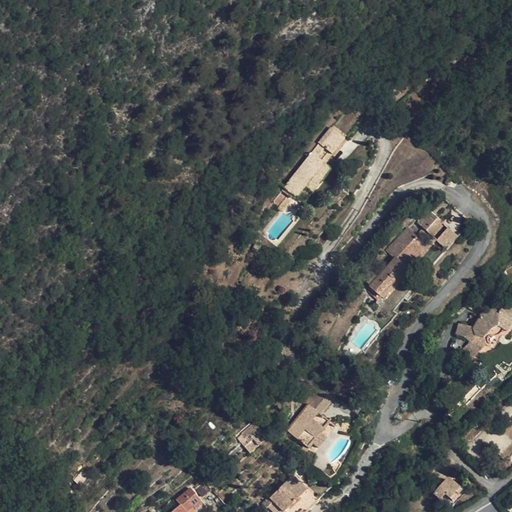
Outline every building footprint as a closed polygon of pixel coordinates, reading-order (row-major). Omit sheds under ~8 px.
[(333,125),(283,186),(297,197),(306,186),(313,192),(332,168),(326,164),(348,137),(333,125)] [(438,218),(429,210),(423,216),(433,224),(438,218)] [(439,220),(438,218),(433,224),(423,216),(418,222),(433,236),(444,223),(439,220)] [(370,286),(382,296),(407,268),(407,267),(412,261),(427,245),(408,227),(386,251),(395,258),(379,276),(371,269),(363,278),(371,285),(370,286)] [(458,236),(448,227),(436,240),(446,250),(458,236)] [(430,248),(427,245),(412,261),(416,264),(430,248)] [(342,283),(336,291),(342,295),(348,287),(342,283)] [(511,313),(511,306),(508,303),(500,311),(495,308),(482,313),(474,328),(460,323),(456,335),(464,337),(470,343),(462,352),(472,358),(486,344),(483,336),(491,329),(496,326),(507,332),(511,323),(511,315),(511,313)] [(287,431),(307,447),(329,420),(309,404),(287,431)] [(84,474),(75,479),(79,486),(87,481),(84,474)] [(293,475),(270,498),(274,501),(284,511),(298,499),(309,510),(319,501),(293,475)] [(453,482),(450,482),(446,479),(434,493),(434,495),(429,499),(431,501),(436,496),(441,500),(445,494),(450,498),(460,488),(453,482)] [(193,507),(195,509),(203,503),(190,488),(176,500),(180,506),(172,511),(187,511),(193,507)] [(267,508),(274,501),(270,498),(268,496),(263,502),(267,508)]
